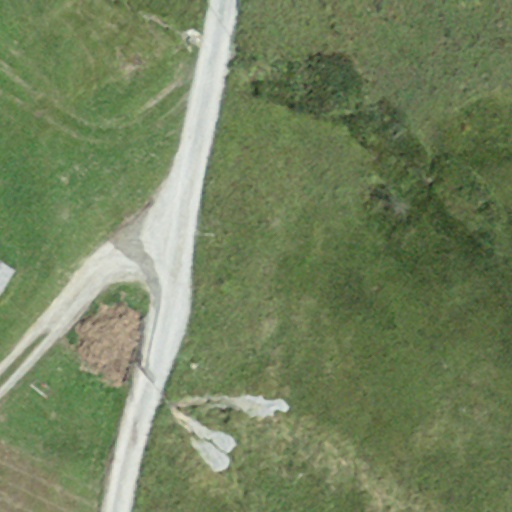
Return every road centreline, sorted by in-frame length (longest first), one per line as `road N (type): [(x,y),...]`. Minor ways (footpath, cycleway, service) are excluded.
road 1 (track): [(121,511),(161,268),(191,170),(226,0)]
road 2 (track): [(161,268),(123,255),(79,279),(0,357)]
